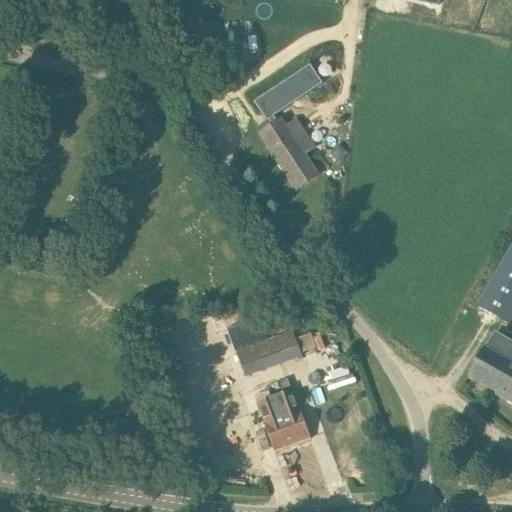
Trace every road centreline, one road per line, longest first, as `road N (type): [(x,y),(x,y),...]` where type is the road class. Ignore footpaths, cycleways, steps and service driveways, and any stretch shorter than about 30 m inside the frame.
road 1 (unclassified): [(511,464),(417,355),(326,278),(275,220),(222,141),(167,0)]
road 2 (tertiary): [(210,511),(0,476)]
